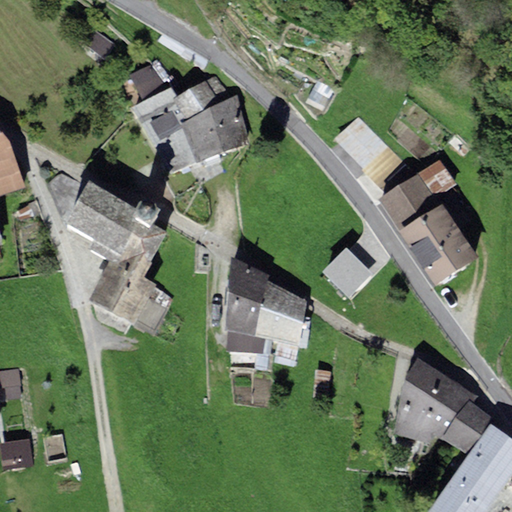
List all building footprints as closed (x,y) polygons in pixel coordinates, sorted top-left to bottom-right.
[(105,58),(115,45),(93,29),(83,42),(105,58)] [(169,90),(151,65),(130,76),(144,102),(169,90)] [(181,124),(196,163),(254,143),(238,95),(232,98),(216,77),(179,96),(174,99),(187,120),(181,124)] [(171,174),(196,163),(181,124),(187,120),(174,99),(179,96),(172,88),(169,90),(144,102),(133,108),(171,174)] [(365,169),(389,146),(359,117),(337,139),(365,169)] [(0,195),(27,188),(10,143),(3,134),(0,131),(0,195)] [(388,194),(419,174),(389,146),(365,169),(363,171),(388,194)] [(419,174),(435,200),(457,184),(440,160),(419,174)] [(378,200),(399,233),(440,207),(435,200),(419,174),(388,194),(378,200)] [(112,261),(146,277),(168,233),(138,211),(133,216),(121,200),(91,184),(68,224),(96,240),(91,249),(112,261)] [(399,233),(436,287),(479,257),(443,205),(440,207),(399,233)] [(349,299),(372,275),(346,249),(323,273),(349,299)] [(270,276),(232,256),(226,332),(229,332),(228,352),(263,354),(266,340),(299,347),(306,303),(269,281),(270,276)] [(146,277),(112,261),(89,302),(134,327),(156,284),(146,277)] [(405,381),(395,434),(429,443),(435,435),(470,456),(491,425),(493,427),(497,421),(472,403),(477,397),(419,358),(405,381)] [(22,397),(18,369),(0,371),(0,388),(5,388),(7,399),(22,397)] [(470,456),(429,511),(487,511),(511,477),(511,440),(493,427),(491,425),(470,456)]
